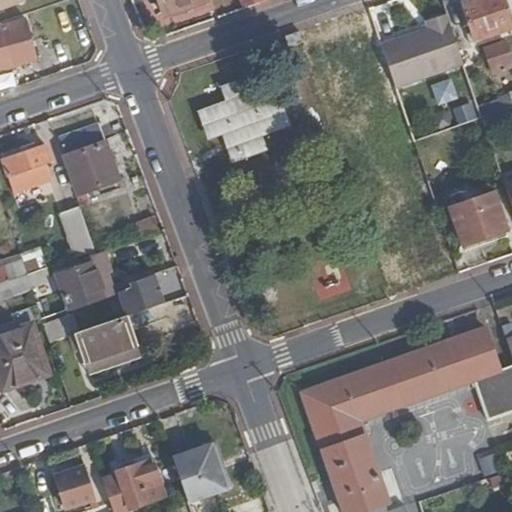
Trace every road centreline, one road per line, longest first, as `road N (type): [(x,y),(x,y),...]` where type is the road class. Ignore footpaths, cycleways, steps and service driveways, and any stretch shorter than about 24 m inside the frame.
road 1 (residential): [(131,69),(243,370)]
road 2 (residential): [(243,370),(511,277)]
road 3 (residential): [(0,454),(243,370)]
road 4 (residential): [(131,69),(330,0)]
road 5 (residential): [(243,370),(296,511)]
road 6 (residential): [(0,114),(131,69)]
